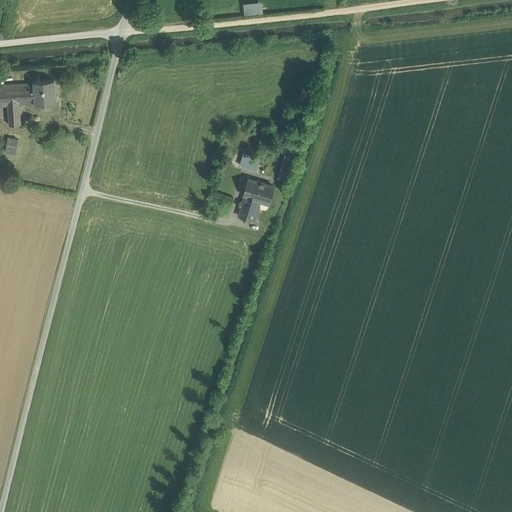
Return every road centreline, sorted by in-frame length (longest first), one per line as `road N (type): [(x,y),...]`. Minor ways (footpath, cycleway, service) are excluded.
road 1 (unclassified): [(129,0),(2,511)]
road 2 (track): [(438,0),(0,43)]
